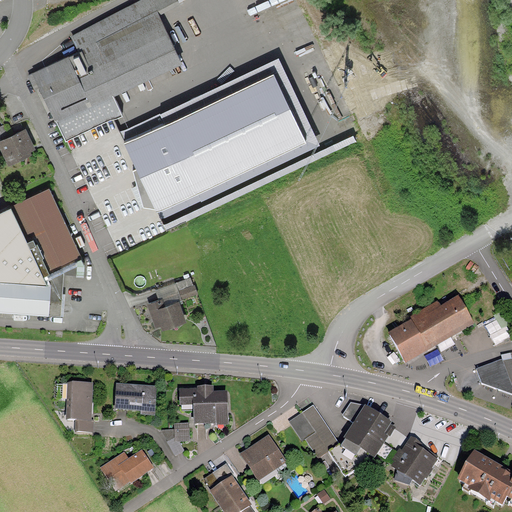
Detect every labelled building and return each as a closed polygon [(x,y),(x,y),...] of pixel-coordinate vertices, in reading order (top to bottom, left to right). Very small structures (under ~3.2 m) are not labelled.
[(89,71),(168,33),(157,12),(179,1),(178,0),(141,0),(71,36),(79,52),(89,71)] [(89,71),(79,52),(33,73),(66,140),(122,115),(114,97),(183,64),(168,33),(89,71)] [(305,141),(159,210),(163,219),(200,201),(201,203),(320,145),(279,58),(161,115),(160,113),(121,132),(125,142),(274,75),(305,141)] [(125,142),(124,142),(136,167),(133,169),(143,205),(155,208),(157,211),(159,210),(305,141),(274,75),(125,142)] [(36,146),(27,126),(0,138),(0,145),(9,164),(33,152),(31,149),(36,146)] [(84,261),(49,185),(0,205),(0,309),(60,314),(64,272),(79,272),(84,272),(84,261)] [(195,284),(179,289),(182,297),(198,292),(195,284)] [(388,335),(404,364),(454,336),(475,324),(460,296),(441,306),(438,301),(408,318),(410,322),(388,335)] [(163,327),(187,318),(180,298),(165,303),(162,297),(147,301),(155,323),(161,321),(163,327)] [(496,345),(511,336),(511,333),(508,326),(491,336),(496,345)] [(511,356),(502,358),(478,366),(481,384),(511,395),(511,356)] [(92,419),(93,383),(68,382),(67,419),(75,420),(75,433),(94,433),(95,419),(92,419)] [(156,387),(117,385),(115,410),(142,411),(142,414),(154,415),(156,387)] [(194,425),(229,424),(228,392),(215,392),(215,386),(198,387),(198,389),(180,389),(180,406),(194,405),(194,425)] [(392,424),(365,406),(351,403),(343,416),(354,423),(345,439),(346,440),(370,455),(376,459),(390,437),(386,434),(392,424)] [(314,406),(290,422),(303,441),(306,439),(319,459),(329,452),(340,445),(314,406)] [(174,430),(163,431),(175,455),(184,451),(180,443),(191,442),(190,423),(174,424),(174,430)] [(286,462),(268,435),(241,454),(259,480),(286,462)] [(410,486),(412,479),(421,485),(438,460),(420,448),(422,445),(411,437),(402,451),(400,449),(392,460),(396,463),(391,469),(396,473),(393,481),(410,486)] [(363,466),(370,455),(346,440),(342,447),(340,445),(329,452),(346,477),(363,466)] [(154,468),(142,450),(129,459),(124,452),(100,468),(116,492),(130,483),(131,484),(154,468)] [(511,483),(511,472),(474,452),(458,480),(470,486),(468,490),(489,503),(491,499),(503,506),(507,499),(511,489),(511,485),(511,483)] [(212,489),(231,476),(234,475),(226,464),(205,479),(212,489)] [(231,476),(212,489),(210,491),(224,511),(252,511),(249,506),(251,505),(231,476)] [(324,489),(317,494),(324,504),(331,499),(324,489)]
